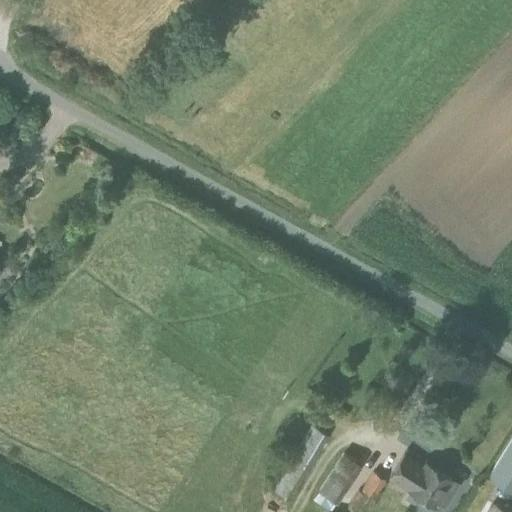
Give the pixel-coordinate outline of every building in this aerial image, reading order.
[(270,502),(284,509),(289,500),(290,500),(330,435),(312,424),(273,490),(277,492),(270,502)] [(511,437),(488,476),(511,492),(511,437)] [(337,503),(362,464),(344,451),(318,490),(337,503)] [(407,487),(406,488),(443,509),(459,483),(423,460),(422,462),(404,452),(389,477),(407,487)] [(365,511),(386,479),(374,470),(361,490),(359,489),(347,506),(356,511),(365,511)]
